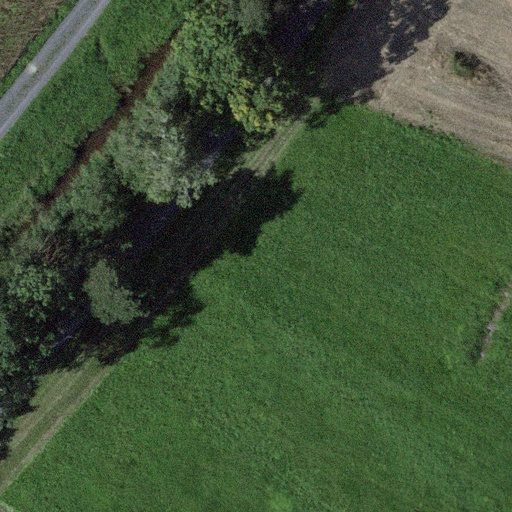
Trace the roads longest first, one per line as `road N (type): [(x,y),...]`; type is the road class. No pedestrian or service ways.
road 1 (track): [(324,0),(0,401)]
road 2 (track): [(0,111),(83,0)]
